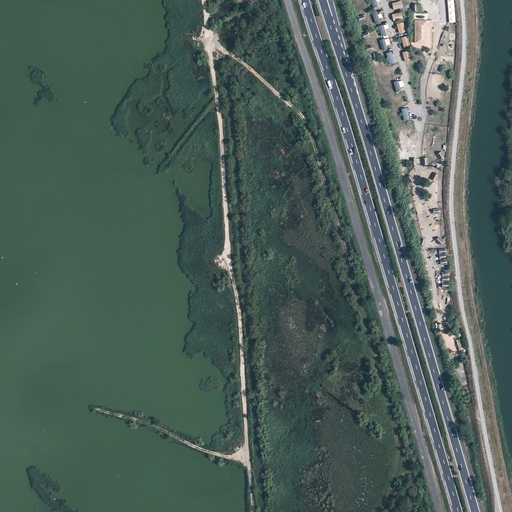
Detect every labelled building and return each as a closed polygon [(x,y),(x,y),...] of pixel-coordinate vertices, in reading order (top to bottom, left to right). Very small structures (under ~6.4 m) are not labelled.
[(402,1),(392,3),(394,10),(404,7),(402,1)] [(375,23),(380,22),(380,18),(383,18),(381,12),(373,14),(375,23)] [(415,44),(427,43),(427,21),(415,21),(415,44)] [(397,24),(399,34),(406,32),(403,22),(397,24)] [(385,29),(389,28),(388,24),(379,26),(381,36),(386,35),(385,29)] [(402,38),(404,47),(411,46),(408,36),(402,38)] [(380,40),(383,51),(387,49),(386,45),(390,44),(389,38),(380,40)] [(405,62),(412,61),(410,51),(403,52),(405,62)] [(396,63),(392,52),(386,53),(389,65),(396,63)] [(372,65),(374,71),(380,69),(377,63),(372,65)] [(401,87),(404,86),(403,80),(394,82),(396,92),(402,91),(401,87)] [(407,108),(402,109),(404,121),(410,119),(407,108)] [(444,231),(437,232),(438,243),(445,242),(444,231)]
